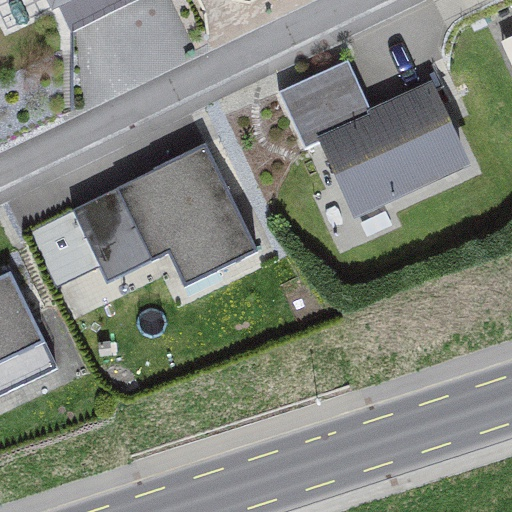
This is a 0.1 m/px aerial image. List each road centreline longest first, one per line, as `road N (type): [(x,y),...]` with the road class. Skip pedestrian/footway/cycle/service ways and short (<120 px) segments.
road 1 (residential): [(371,0),(0,180)]
road 2 (primary): [(165,511),(511,400)]
